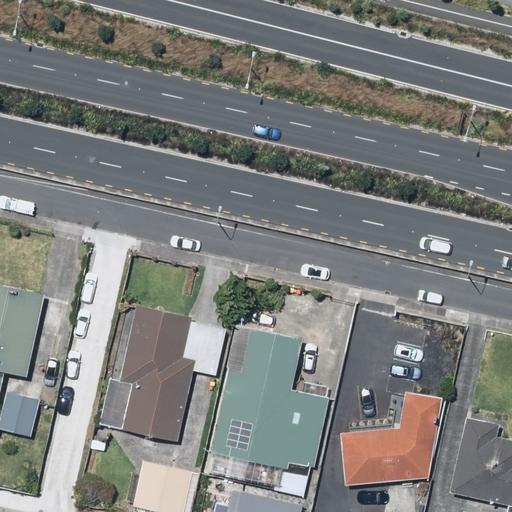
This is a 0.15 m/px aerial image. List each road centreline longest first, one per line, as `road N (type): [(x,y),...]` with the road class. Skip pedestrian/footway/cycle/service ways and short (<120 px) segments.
road 1 (primary): [(0,57),(511,172)]
road 2 (primary): [(511,255),(0,140)]
road 3 (unknown): [(112,234),(74,434),(57,484),(35,511)]
